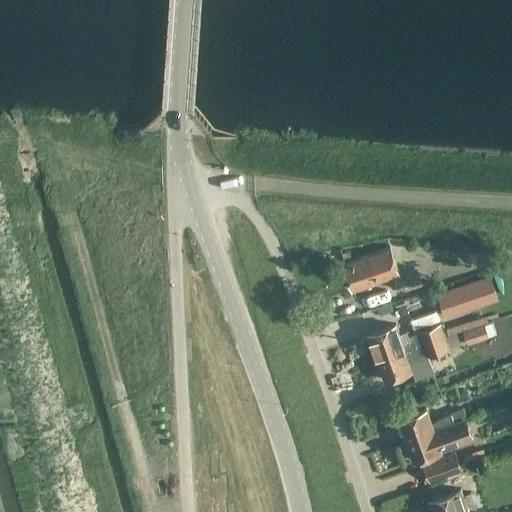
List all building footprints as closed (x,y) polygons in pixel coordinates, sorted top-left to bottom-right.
[(390,245),(366,253),(343,262),(352,288),(388,276),(392,286),(403,282),(390,245)] [(487,274),(438,291),(447,315),(495,298),(487,274)] [(382,316),(410,309),(406,294),(378,300),(382,316)] [(305,307),(310,324),(325,319),(321,302),(305,307)] [(368,332),(377,357),(412,344),(433,338),(443,334),(440,324),(429,327),(409,334),(411,339),(403,342),(395,322),(368,332)] [(462,330),(467,345),(488,338),(483,323),(462,330)] [(428,355),(438,351),(448,347),(443,334),(433,338),(412,344),(377,357),(385,378),(412,368),(409,360),(427,353),(428,355)] [(399,417),(406,438),(465,417),(462,407),(436,416),(437,418),(430,420),(426,408),(399,417)] [(440,447),(473,436),(465,417),(406,438),(413,459),(441,449),(440,447)] [(455,451),(423,462),(429,480),(461,469),(455,451)] [(432,511),(469,511),(466,504),(474,501),(471,490),(462,493),(460,487),(427,498),(432,511)]
